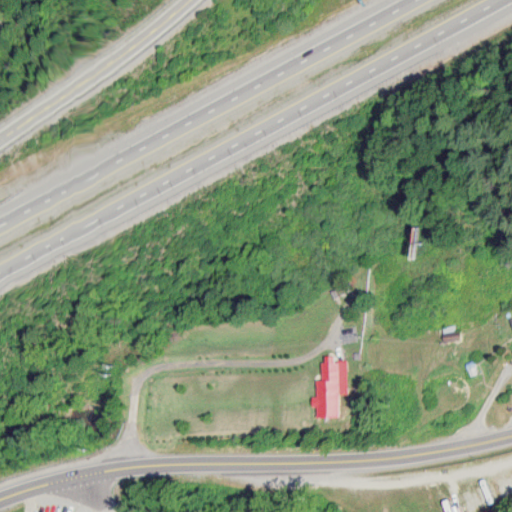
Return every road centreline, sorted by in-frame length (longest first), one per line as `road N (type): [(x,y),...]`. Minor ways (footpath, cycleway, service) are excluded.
road 1 (motorway): [(0,264),(496,0)]
road 2 (primary): [(0,498),(78,474),(174,462),(368,456),(511,432)]
road 3 (motorway): [(415,0),(0,220)]
road 4 (residential): [(0,138),(104,74),(187,0)]
